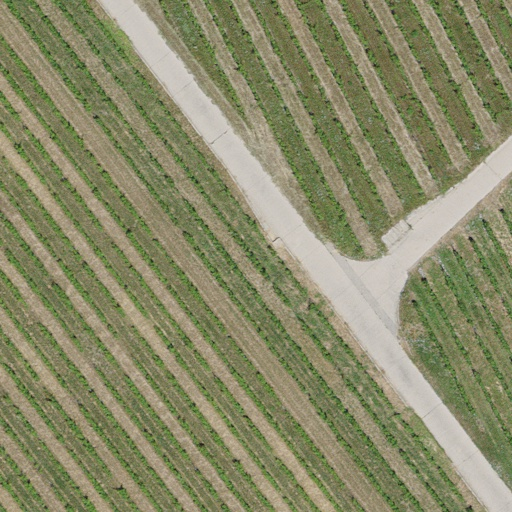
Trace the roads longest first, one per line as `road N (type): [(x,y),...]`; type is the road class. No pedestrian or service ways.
road 1 (track): [(116,0),(511,511)]
road 2 (track): [(352,302),(511,156)]
